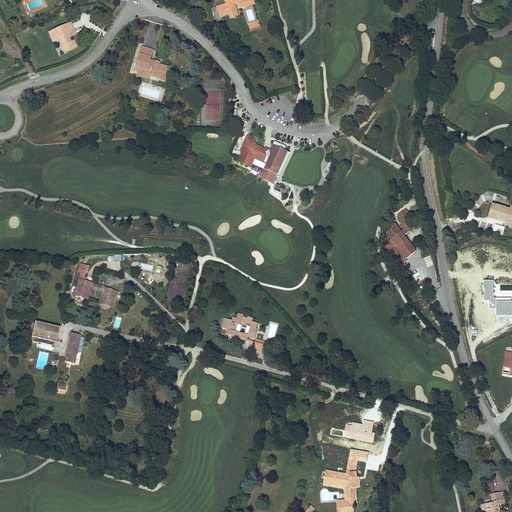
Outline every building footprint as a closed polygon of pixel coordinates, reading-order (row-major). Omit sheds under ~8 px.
[(225,0),(227,3),(213,7),(217,19),(221,18),(221,16),(229,13),(230,18),(238,15),(235,5),(237,4),(238,6),(243,4),(244,6),(255,3),(254,0),(225,0)] [(245,19),(254,19),(254,8),(245,8),(245,19)] [(262,26),(261,21),(250,25),(252,30),(262,26)] [(71,39),(77,37),(75,33),(77,32),(73,25),(57,33),(61,42),(63,41),(69,53),(80,48),(78,43),(74,44),(71,39)] [(61,42),(57,33),(53,35),(57,44),(61,42)] [(153,48),(142,44),(138,59),(138,60),(137,65),(140,66),(139,70),(151,73),(151,71),(153,64),(158,66),(156,72),(162,74),(161,77),(167,79),(170,69),(167,67),(168,65),(158,62),(159,60),(154,59),(154,61),(150,60),(150,58),(153,48)] [(276,173),(287,150),(279,146),(280,144),(279,142),(276,141),(275,141),(274,144),(273,143),(270,149),(266,147),(265,149),(255,144),(254,142),(254,141),(256,138),(248,134),(242,147),(243,147),(242,150),(243,151),(238,160),(247,164),(251,162),(254,157),(254,156),(255,156),(255,157),(267,162),(264,168),(260,177),(274,184),(279,175),(276,173)] [(511,228),(511,215),(507,214),(508,212),(495,208),(492,217),(498,219),(497,221),(504,223),(505,222),(510,223),(510,225),(509,228),(511,228)] [(404,236),(409,232),(410,231),(407,227),(409,225),(406,222),(408,220),(405,216),(407,214),(403,209),(395,215),(399,220),(398,222),(401,225),(398,227),(402,231),(400,232),(394,225),(384,233),(388,237),(380,243),(396,264),(402,260),(405,263),(407,261),(406,260),(416,252),(404,236)] [(503,235),(505,227),(495,225),(493,232),(503,235)] [(87,271),(89,265),(81,262),(78,271),(82,272),(75,295),(88,299),(92,284),(85,282),(88,271),(87,271)] [(117,293),(105,288),(100,303),(112,307),(117,293)] [(247,334),(236,331),(238,325),(242,326),(243,324),(248,326),(248,324),(252,325),(252,327),(253,327),(253,329),(258,330),(259,323),(254,322),(255,318),(250,317),(250,318),(246,317),(246,315),(240,314),(238,319),(233,317),(232,321),(228,319),(225,329),(228,330),(227,335),(233,336),(232,338),(238,340),(238,339),(248,341),(248,339),(249,337),(253,338),(254,333),(248,331),(247,334)] [(59,328),(32,322),(27,341),(33,343),(33,344),(38,345),(39,340),(55,344),(59,328)] [(81,335),(72,333),(66,362),(69,363),(69,362),(73,363),(73,364),(75,364),(78,352),(83,353),(84,347),(83,346),(85,337),(81,336),(81,335)] [(265,341),(259,339),(258,341),(257,345),(256,348),(262,350),(265,341)] [(502,372),(511,373),(511,352),(505,351),(502,372)] [(359,433),(358,441),(372,444),(373,438),(370,438),(371,432),(364,430),(364,427),(358,426),(358,428),(357,433),(359,433)] [(345,476),(332,474),(332,477),(351,481),(350,473),(355,453),(351,452),(345,476)] [(368,456),(355,453),(350,473),(351,481),(332,477),(332,474),(327,473),(325,481),(331,482),(330,485),(347,489),(347,504),(344,504),(340,504),(339,511),(354,511),(355,505),(358,505),(358,489),(360,489),(360,478),(358,478),(357,473),(355,473),(357,466),(365,468),(366,466),(363,465),(364,462),(367,463),(368,458),(371,459),(372,454),(369,453),(368,456)] [(331,482),(325,481),(323,487),(344,492),(344,504),(347,504),(347,489),(330,485),(331,482)] [(486,511),(485,511),(499,511),(499,507),(505,506),(502,494),(491,496),(492,502),(495,502),(495,505),(492,505),(484,507),(486,508),(490,508),(490,510),(486,511)]
